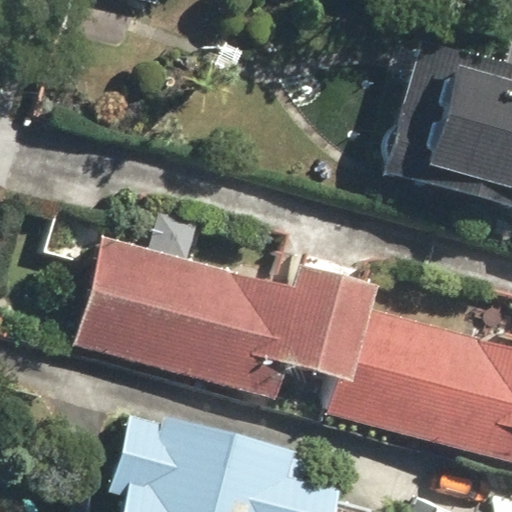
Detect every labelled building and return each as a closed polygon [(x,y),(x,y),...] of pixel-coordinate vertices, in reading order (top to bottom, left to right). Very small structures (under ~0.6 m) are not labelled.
[(511,0),(476,0),(475,6),(511,15),(511,0)] [(369,173),(511,212),(511,71),(406,42),(369,173)] [(324,419),(511,471),(511,469),(511,352),(355,310),(362,287),(283,265),(277,287),(92,236),(61,346),(260,400),(269,365),(334,383),(324,419)] [(316,511),(322,489),(275,476),(282,450),(153,415),(150,424),(117,416),(97,491),(114,496),(109,511),(316,511)] [(511,511),(511,501),(480,501),(479,511),(511,511)]
